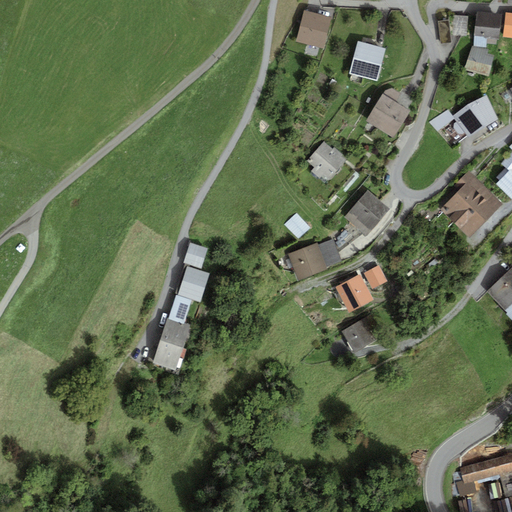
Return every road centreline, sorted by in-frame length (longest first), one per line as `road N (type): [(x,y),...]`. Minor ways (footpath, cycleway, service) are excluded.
road 1 (unclassified): [(273,0),(263,72),(247,114),(182,233),(135,355)]
road 2 (unclassified): [(35,218),(209,64),(256,0)]
road 3 (residential): [(423,34),(434,59),(431,83),(396,172),(397,189),(428,193),(511,128)]
road 4 (unclassified): [(511,403),(442,454),(433,475),(439,511)]
